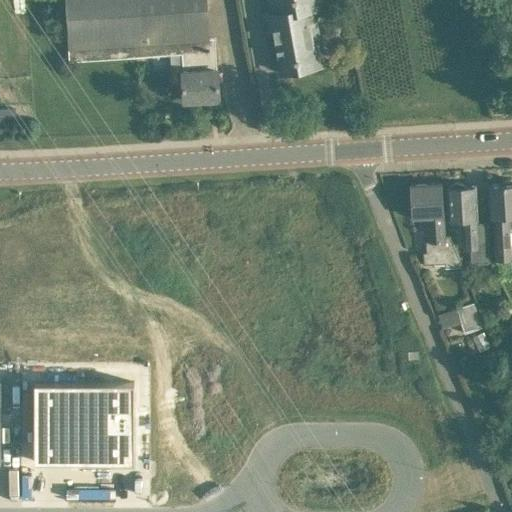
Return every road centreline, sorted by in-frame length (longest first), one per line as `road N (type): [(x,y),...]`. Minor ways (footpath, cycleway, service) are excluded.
road 1 (unclassified): [(501,511),(358,149)]
road 2 (tertiary): [(358,149),(0,170)]
road 3 (unclassified): [(377,511),(397,501),(403,473),(394,446),(373,430),(299,433),(254,479)]
road 4 (tertiary): [(358,149),(511,139)]
